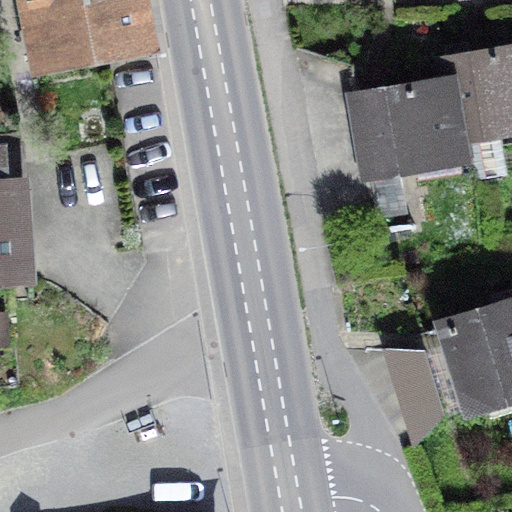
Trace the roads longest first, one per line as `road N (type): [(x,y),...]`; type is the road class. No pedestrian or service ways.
road 1 (secondary): [(200,0),(263,336)]
road 2 (residential): [(263,336),(131,398),(0,444)]
road 3 (secondary): [(263,336),(288,486)]
